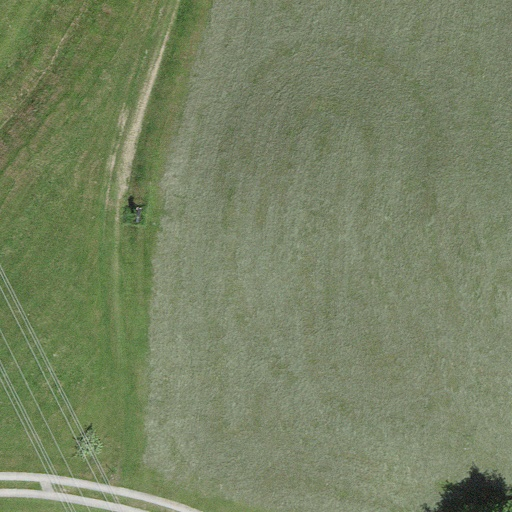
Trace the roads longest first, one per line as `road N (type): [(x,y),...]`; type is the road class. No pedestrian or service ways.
road 1 (track): [(125,511),(119,190),(176,0)]
road 2 (track): [(0,486),(49,485),(160,511)]
